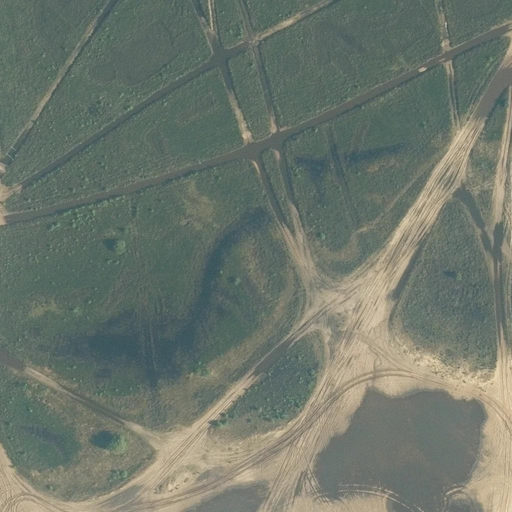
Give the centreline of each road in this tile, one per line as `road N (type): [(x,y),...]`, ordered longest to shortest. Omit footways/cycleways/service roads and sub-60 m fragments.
road 1 (track): [(0,224),(255,150),(511,29)]
road 2 (track): [(225,511),(293,477),(511,60)]
road 3 (track): [(145,511),(226,400),(414,241)]
road 4 (track): [(194,0),(299,264),(362,334)]
road 5 (track): [(438,0),(459,158),(494,244),(511,263)]
road 6 (track): [(0,352),(151,436),(189,441)]
